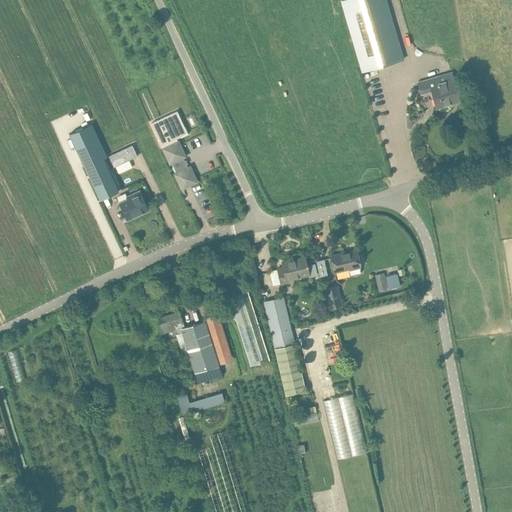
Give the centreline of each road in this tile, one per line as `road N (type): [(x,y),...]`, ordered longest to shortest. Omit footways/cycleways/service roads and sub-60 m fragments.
road 1 (unclassified): [(476,511),(427,244),(393,191)]
road 2 (unclassified): [(0,331),(201,238),(260,226)]
road 3 (unclassified): [(260,226),(157,0)]
road 4 (unclassified): [(260,226),(393,191)]
road 5 (unclassified): [(511,152),(393,191)]
